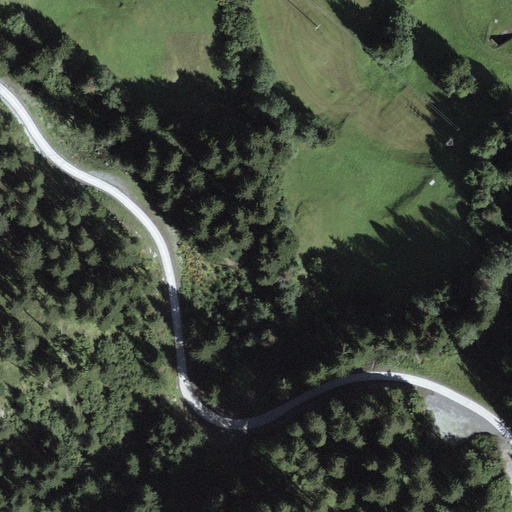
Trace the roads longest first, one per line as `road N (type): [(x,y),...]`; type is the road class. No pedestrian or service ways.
road 1 (track): [(511,429),(433,384),(381,377),(352,381),(267,422),(223,418),(195,387),(165,237),(143,205),(74,162),(0,76)]
road 2 (track): [(230,420),(239,456),(254,468),(332,471)]
